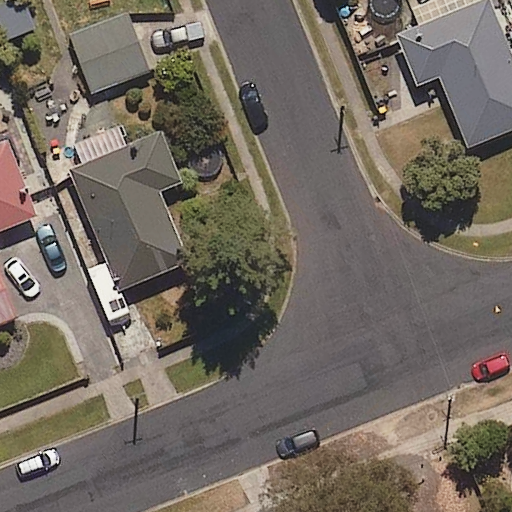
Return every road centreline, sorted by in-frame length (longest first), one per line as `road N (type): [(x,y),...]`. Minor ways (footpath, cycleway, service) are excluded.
road 1 (residential): [(391,363),(19,511)]
road 2 (residential): [(248,0),(391,363)]
road 3 (residential): [(511,316),(391,363)]
